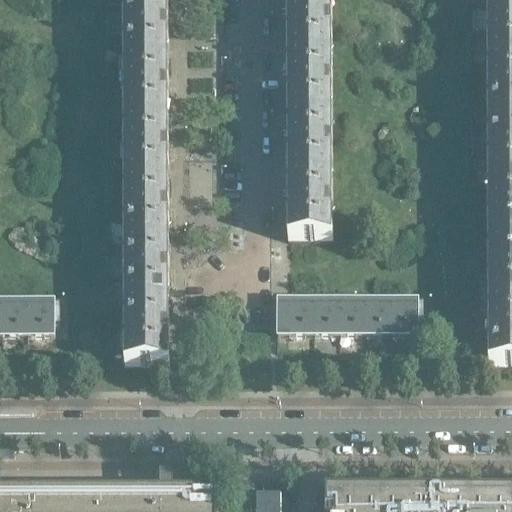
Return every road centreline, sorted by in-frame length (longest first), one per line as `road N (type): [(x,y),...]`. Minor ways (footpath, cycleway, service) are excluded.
road 1 (tertiary): [(511,432),(0,435)]
road 2 (residential): [(213,297),(254,276),(253,0)]
